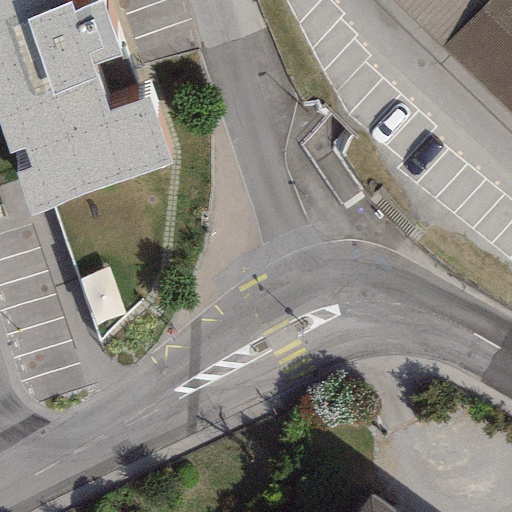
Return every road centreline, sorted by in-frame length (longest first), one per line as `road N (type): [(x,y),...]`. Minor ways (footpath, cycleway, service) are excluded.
road 1 (unclassified): [(0,493),(320,318)]
road 2 (unclassified): [(213,0),(286,243),(320,318)]
road 3 (unclassified): [(320,318),(406,313),(470,334),(511,359)]
